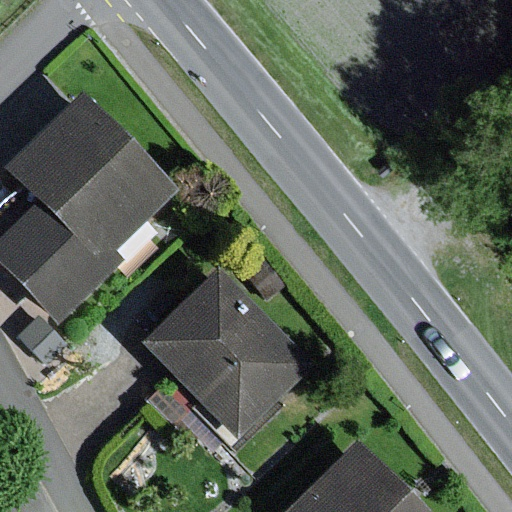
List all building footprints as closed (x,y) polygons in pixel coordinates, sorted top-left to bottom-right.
[(34,210),(0,243),(0,274),(54,329),(118,267),(109,258),(171,197),(77,101),(0,176),(34,210)] [(263,266),(240,284),(259,308),(282,290),(263,266)] [(211,273),(135,346),(233,446),(308,374),(211,273)] [(36,321),(16,340),(42,368),(62,349),(36,321)] [(411,511),(351,450),(287,511),(411,511)]
